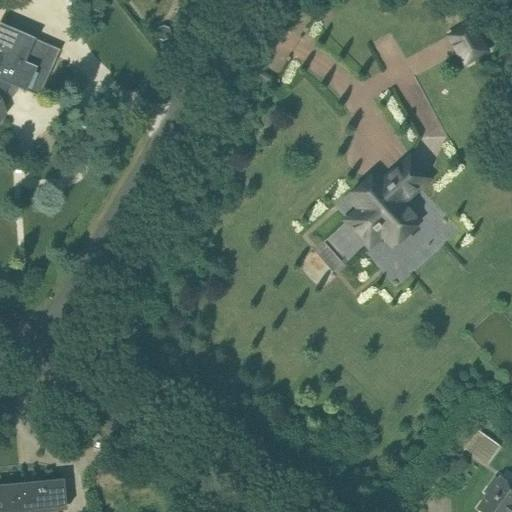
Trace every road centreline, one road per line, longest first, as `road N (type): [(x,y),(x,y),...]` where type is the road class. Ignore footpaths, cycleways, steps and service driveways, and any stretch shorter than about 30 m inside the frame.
road 1 (unclassified): [(31,354),(246,0)]
road 2 (unclassified): [(229,511),(31,354)]
